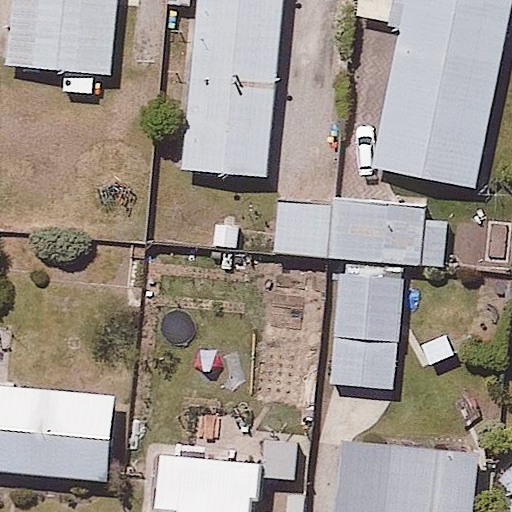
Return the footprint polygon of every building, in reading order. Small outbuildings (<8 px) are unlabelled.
[(21,0),(16,60),(116,70),(123,0),(21,0)] [(201,0),(193,172),(287,177),(295,0),(201,0)] [(511,0),(361,0),(359,15),(409,24),(386,157),(487,174),(511,29),(511,0)] [(335,208),(281,204),(278,243),(448,257),(451,218),(433,216),(434,199),(336,192),(335,208)] [(121,232),(78,230),(76,275),(119,277),(121,232)] [(410,263),(344,258),(335,380),(401,385),(410,263)] [(0,465),(114,471),(119,380),(0,374),(0,465)] [(511,511),(511,385),(501,396),(511,408),(511,460),(502,469),(510,478),(509,511),(511,511)] [(349,437),(348,509),(388,510),(388,511),(489,511),(490,439),(349,437)] [(181,504),(180,511),(262,511),(265,473),(303,475),(304,448),(164,442),(160,503),(181,504)]
